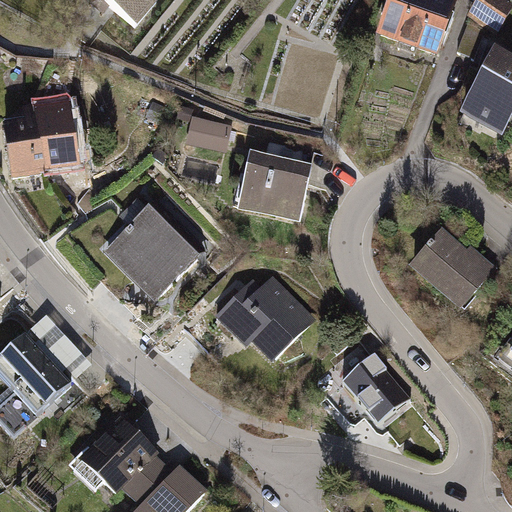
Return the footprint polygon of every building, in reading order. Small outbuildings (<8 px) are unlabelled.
[(99,0),(103,3),(135,28),(157,0),(99,0)] [(394,0),(382,35),(435,55),(455,1),(452,0),(394,0)] [(482,0),(475,13),(505,31),(511,19),(511,8),(497,0),(482,0)] [(468,25),(457,54),(474,61),(485,32),(468,25)] [(511,62),(495,53),(465,111),(466,112),(467,110),(501,128),(500,130),(502,131),(511,112),(511,62)] [(158,122),(163,108),(154,105),(149,119),(158,122)] [(37,111),(47,174),(80,168),(72,118),(68,119),(66,107),(37,111)] [(13,179),(47,174),(37,111),(24,113),(26,127),(5,130),(13,179)] [(226,149),(230,130),(195,123),(191,142),(226,149)] [(239,208),(301,221),(312,168),(250,155),(239,208)] [(157,300),(204,254),(154,204),(107,250),(157,300)] [(413,269),(457,305),(469,291),(473,295),(492,272),(469,252),(465,256),(441,236),(433,245),(431,244),(427,249),(429,250),(413,269)] [(276,360),(311,325),(269,284),(258,296),(249,288),(221,315),(240,334),(245,329),(276,360)] [(39,343),(34,347),(61,376),(66,372),(75,382),(92,367),(46,318),(30,333),(39,343)] [(0,425),(14,440),(71,386),(61,376),(34,347),(26,338),(0,361),(0,378),(15,394),(0,407),(0,425)] [(412,403),(374,357),(331,393),(352,419),(364,409),(380,429),(412,403)] [(155,453),(122,421),(82,463),(115,495),(121,489),(155,453)] [(156,454),(155,453),(121,489),(142,509),(139,511),(189,511),(205,495),(203,493),(202,495),(180,474),(181,473),(179,471),(174,477),(153,457),(156,454)]
